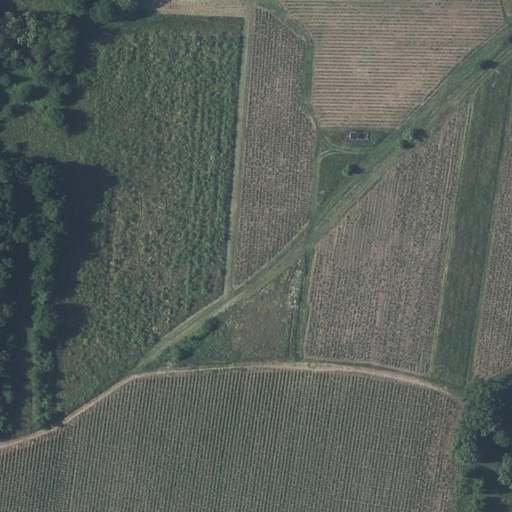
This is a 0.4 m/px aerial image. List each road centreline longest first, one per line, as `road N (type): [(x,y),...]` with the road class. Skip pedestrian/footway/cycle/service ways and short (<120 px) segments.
road 1 (track): [(122,382),(291,249),(511,27)]
road 2 (track): [(0,445),(32,436),(122,382),(348,368),(462,394)]
road 3 (track): [(311,229),(316,130),(304,96),(306,38),(273,0)]
